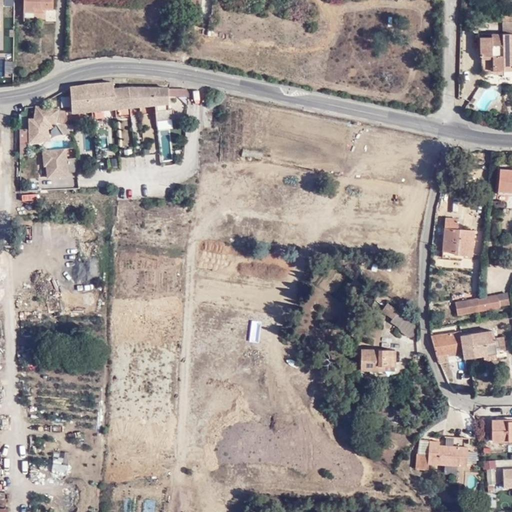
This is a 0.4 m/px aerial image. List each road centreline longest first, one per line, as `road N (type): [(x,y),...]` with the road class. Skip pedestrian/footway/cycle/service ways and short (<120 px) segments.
road 1 (tertiary): [(447,130),(193,75),(63,68),(0,96)]
road 2 (residential): [(447,130),(451,0)]
